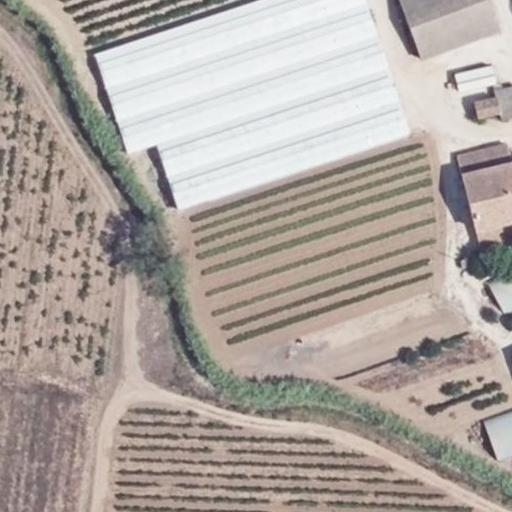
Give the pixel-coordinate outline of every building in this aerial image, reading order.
[(365,0),(260,0),(94,54),(105,87),(366,2),(365,0)] [(486,0),(402,0),(423,59),(498,31),(486,0)] [(376,34),(366,2),(105,87),(116,120),(376,34)] [(387,67),(376,34),(116,120),(127,153),(155,143),(387,67)] [(398,100),(387,67),(155,143),(166,176),(398,100)] [(450,77),(455,95),(492,85),(487,67),(450,77)] [(511,87),(506,89),(503,82),(492,85),(496,98),(475,103),(479,119),(502,114),(503,119),(511,116),(511,87)] [(408,132),(398,100),(166,176),(177,208),(408,132)] [(511,159),(508,144),(458,159),(475,230),(479,245),(511,236),(511,159)] [(501,314),(511,308),(511,273),(509,268),(484,281),(501,314)] [(511,405),(481,415),(495,459),(511,454),(511,405)]
